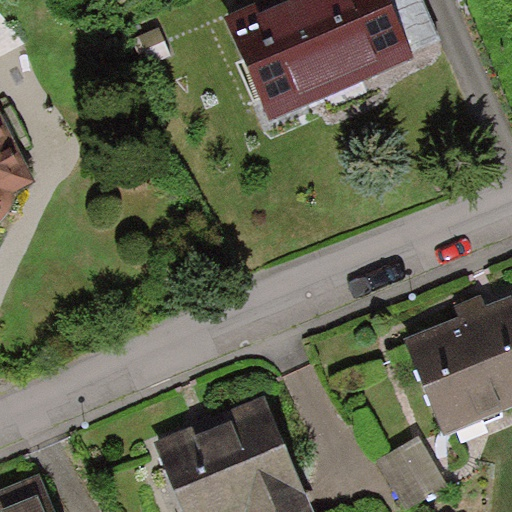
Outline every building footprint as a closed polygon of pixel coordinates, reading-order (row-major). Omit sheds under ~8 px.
[(107,0),(115,11),(133,0),(107,0)] [(382,0),(293,0),(233,25),(270,113),(321,92),(315,76),(399,41),(382,0)] [(422,0),(385,0),(384,0),(408,55),(440,41),(422,0)] [(0,220),(12,210),(11,192),(30,182),(0,124),(0,220)] [(511,306),(414,344),(444,422),(511,396),(511,306)] [(306,511),(267,409),(167,447),(192,511),(241,511),(250,509),(251,511),(306,511)] [(8,511),(53,511),(41,481),(2,497),(8,511)]
